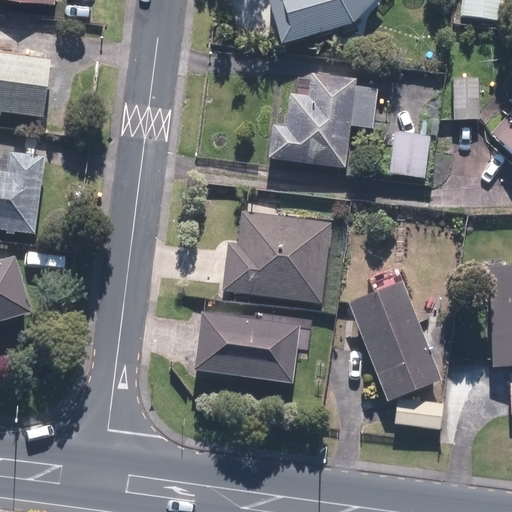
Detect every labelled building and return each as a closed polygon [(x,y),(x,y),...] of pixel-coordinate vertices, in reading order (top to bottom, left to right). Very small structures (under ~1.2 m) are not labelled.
[(268,0),(263,2),(279,52),(351,30),(379,0),(268,0)] [(500,0),(459,0),(456,20),(496,26),(500,0)] [(49,64),(0,57),(0,116),(41,122),(49,64)] [(269,131),(265,164),(344,173),(350,130),(371,132),(376,93),(354,90),(355,83),(308,77),(305,100),(287,97),(282,132),(269,131)] [(480,78),(453,77),(452,124),(479,125),(480,78)] [(511,99),(507,105),(511,109),(511,110),(486,140),(511,162),(511,99)] [(427,135),(394,133),(392,176),(426,178),(427,135)] [(0,233),(33,237),(42,159),(7,155),(5,175),(0,174),(0,233)] [(225,246),(219,296),(322,308),(332,226),(239,215),(235,247),(225,246)] [(0,264),(0,325),(30,316),(13,261),(0,264)] [(511,270),(485,271),(488,373),(511,371),(511,270)] [(400,287),(346,308),(385,408),(439,386),(400,287)] [(299,329),(199,317),(192,378),(292,390),(299,329)] [(442,406),(394,405),(393,431),(441,432),(442,406)]
